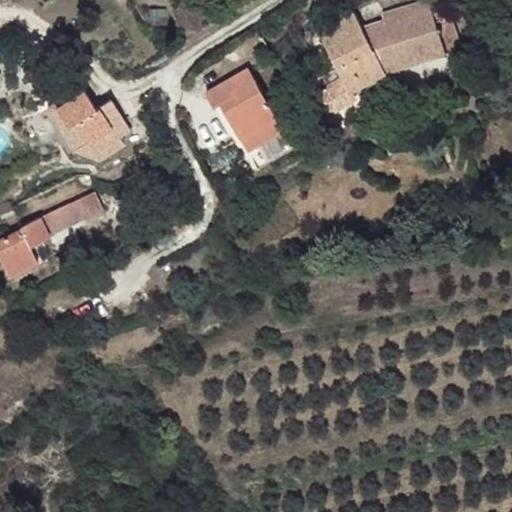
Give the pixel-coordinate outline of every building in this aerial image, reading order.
[(347,0),(325,9),(353,76),(399,55),(451,38),(449,33),(464,27),(454,0),(386,0),(392,18),(376,24),(366,0),(347,0)] [(223,94),(249,136),(286,114),(250,56),(205,83),(215,98),(223,94)] [(303,87),(317,111),(342,97),(328,73),(303,87)] [(45,118),(48,122),(67,112),(64,108),(85,98),(75,83),(48,100),(55,111),(45,118)] [(85,98),(64,108),(67,112),(79,131),(87,145),(121,125),(103,95),(93,101),(89,95),(85,98)] [(67,112),(48,122),(60,143),(79,131),(67,112)] [(17,161),(22,170),(38,160),(34,152),(17,161)] [(148,162),(157,180),(169,174),(160,156),(148,162)] [(75,185),(80,193),(97,185),(91,175),(75,185)] [(0,181),(0,191),(1,193),(11,187),(6,177),(0,181)] [(40,204),(46,216),(82,197),(80,193),(75,185),(40,204)] [(0,250),(5,262),(36,247),(28,231),(48,222),(46,216),(40,204),(0,223),(0,250)]
